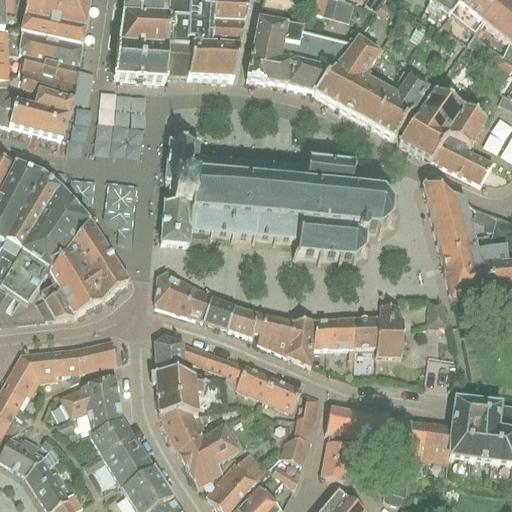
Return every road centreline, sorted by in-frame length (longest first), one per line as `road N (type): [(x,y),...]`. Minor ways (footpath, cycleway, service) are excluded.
road 1 (residential): [(90,98),(216,100),(284,111),(507,214),(511,206)]
road 2 (residential): [(198,511),(138,418),(134,324)]
road 3 (residential): [(327,389),(209,339),(134,324)]
road 4 (residential): [(0,346),(134,324)]
road 5 (residential): [(139,281),(69,172)]
road 6 (residential): [(327,389),(307,500),(298,511)]
